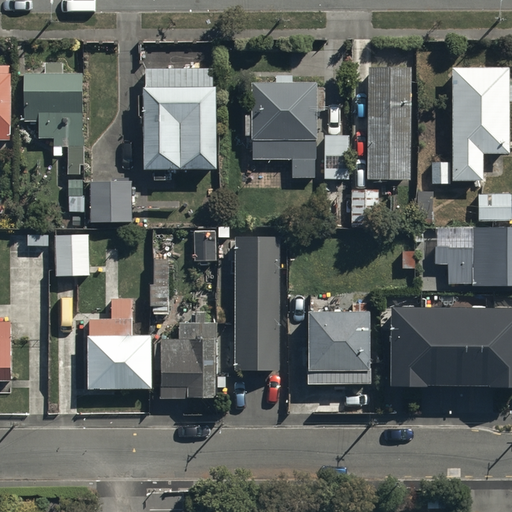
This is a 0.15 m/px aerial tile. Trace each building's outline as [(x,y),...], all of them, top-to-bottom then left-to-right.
[(11,66),(0,65),(0,137),(11,138),(11,66)] [(481,68),(451,68),(451,182),(482,182),(482,156),(508,156),(508,68),(481,68)] [(410,69),(373,69),(373,180),(410,180),(410,69)] [(216,168),(216,87),(212,87),(212,70),(145,70),(145,87),(143,87),(143,97),(138,97),(138,116),(144,116),(144,168),(216,168)] [(83,72),(23,73),(23,121),(38,121),(38,139),(83,139),(83,72)] [(316,178),(317,81),(293,81),(293,74),(275,74),(275,82),(251,82),(252,114),(245,114),(246,136),(252,136),(253,160),(292,159),(292,177),(316,178)] [(347,136),(327,136),(327,180),(348,180),(347,136)] [(83,144),(69,144),(69,170),(83,170),(83,144)] [(133,182),(92,182),(92,221),(133,221),(133,182)] [(85,187),(71,187),(71,203),(85,203),(85,187)] [(376,192),(352,193),(352,229),(377,229),(376,192)] [(511,193),(478,192),(478,220),(511,220),(511,193)] [(446,267),(447,286),(472,285),(472,289),(511,288),(511,225),(476,226),(477,248),(434,249),(435,267),(446,267)] [(217,260),(216,230),(194,230),(195,260),(217,260)] [(89,234),(55,234),(55,276),(89,276),(89,234)] [(279,236),(236,236),(236,243),(231,243),(231,250),(237,250),(237,369),(279,369),(279,236)] [(171,268),(154,268),(154,316),(171,316),(171,268)] [(136,336),(136,320),(136,298),(113,298),(113,320),(90,320),(90,390),(152,390),(152,336),(136,336)] [(511,309),(391,309),(391,384),(511,384),(511,309)] [(370,369),(371,311),(309,310),(309,384),(371,385),(372,369),(370,369)] [(11,321),(0,321),(0,390),(11,391),(11,321)] [(180,340),(163,340),(163,399),(201,398),(218,398),(218,324),(180,324),(180,340)]
